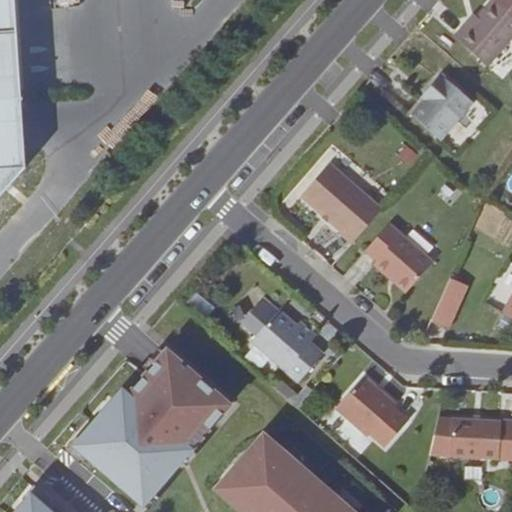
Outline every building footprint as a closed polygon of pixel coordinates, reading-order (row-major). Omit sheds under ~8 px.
[(0,0),(0,198),(26,169),(15,0),(0,0)] [(469,26),(465,22),(453,35),(487,65),(511,37),(511,12),(497,0),(491,0),(477,16),(469,26)] [(511,0),(497,0),(511,12),(511,0)] [(469,26),(477,16),(473,13),(465,22),(469,26)] [(471,102),(439,74),(425,90),(429,94),(424,101),(411,115),(438,140),(471,102)] [(425,90),(419,97),(424,101),(429,94),(425,90)] [(319,208),(325,214),(323,216),(341,232),(339,235),(349,244),(381,209),(329,164),(300,196),(317,211),(319,208)] [(323,216),(325,214),(319,208),(317,211),(315,214),(320,219),(323,216)] [(375,259),(371,264),(404,292),(430,261),(386,223),(364,249),(375,259)] [(448,326),(470,282),(452,273),(430,317),(448,326)] [(511,287),(498,312),(511,320),(511,287)] [(255,331),(249,337),(298,380),(323,353),(310,341),(316,334),(297,318),(294,322),(276,306),(275,307),(261,294),(240,318),(255,331)] [(74,445),(128,492),(131,488),(142,498),(188,446),(192,449),(230,405),(166,350),(100,427),(94,422),(74,445)] [(364,374),(338,405),(370,433),(372,431),(388,444),(410,418),(395,404),(397,402),(364,374)] [(511,459),(511,420),(440,417),(430,454),(511,459)] [(352,511),(268,438),(256,452),(251,447),(227,475),(232,480),(220,493),(241,511),(352,511)] [(50,511),(31,495),(16,511),(50,511)]
